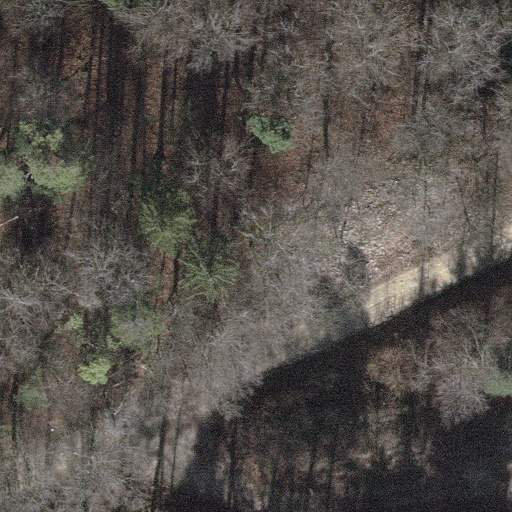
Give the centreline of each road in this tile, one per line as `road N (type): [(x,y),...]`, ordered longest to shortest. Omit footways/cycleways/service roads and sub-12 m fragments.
road 1 (track): [(0,494),(511,224)]
road 2 (track): [(124,428),(230,476),(331,495),(511,473)]
